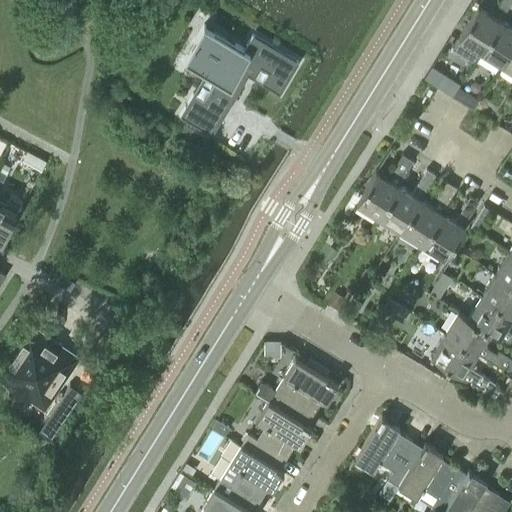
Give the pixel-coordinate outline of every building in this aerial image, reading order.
[(458,36),(481,50),(501,18),(478,4),(458,36)] [(481,50),(502,64),(511,48),(511,24),(501,18),(481,50)] [(186,55),(207,68),(193,93),(180,114),(211,132),(224,112),(216,106),(239,67),(279,91),(297,61),(253,34),(244,48),(204,24),(186,55)] [(511,48),(502,64),(511,69),(511,48)] [(452,77),(444,90),(452,95),(458,85),(460,82),(452,77)] [(470,93),(464,103),(473,108),(479,98),(470,93)] [(402,152),(393,167),(391,170),(394,172),(390,178),(376,169),(356,200),(379,214),(398,183),(404,173),(413,159),(402,152)] [(2,161),(0,164),(0,170),(6,173),(10,165),(2,161)] [(379,214),(401,228),(420,197),(426,187),(435,172),(427,167),(418,182),(411,192),(398,183),(379,214)] [(401,228),(423,242),(442,210),(448,200),(457,186),(446,179),(437,194),(431,204),(420,197),(401,228)] [(10,192),(4,203),(0,200),(0,237),(1,238),(23,199),(10,192)] [(455,219),(442,210),(423,242),(445,256),(465,225),(464,224),(479,199),(470,194),(455,219)] [(321,251),(321,252),(322,253),(323,254),(324,255),(326,256),(327,256),(329,257),(330,257),(331,256),(332,256),(332,255),(334,253),(335,251),(336,250),(336,249),(335,247),(334,247),(332,245),(331,245),(330,244),(331,242),(333,239),(334,237),(332,235),(331,235),(329,233),(328,233),(328,234),(327,234),(326,236),(324,238),(324,240),(323,242),(323,243),(323,244),(323,245),(322,246),(322,248),(321,251)] [(511,282),(511,252),(508,250),(494,271),(511,282)] [(511,311),(511,282),(494,271),(481,292),(511,311)] [(333,288),(327,298),(337,305),(344,295),(333,288)] [(511,330),(504,326),(511,314),(511,311),(481,292),(467,314),(489,328),(490,328),(511,341),(511,330)] [(356,298),(350,308),(356,311),(362,301),(356,298)] [(457,307),(443,330),(475,350),(476,350),(510,371),(511,367),(511,356),(499,348),(497,352),(481,342),(489,328),(467,314),(457,307)] [(0,373),(43,403),(51,393),(59,399),(38,429),(51,438),(82,391),(70,383),(62,394),(54,388),(75,357),(29,325),(0,366),(0,373)] [(468,363),(475,350),(443,330),(429,352),(462,373),(460,376),(494,397),(502,385),(468,363)] [(268,399),(307,424),(323,398),(327,400),(338,382),(295,355),(284,374),(293,379),(284,394),(275,388),(268,399)] [(241,443),(281,468),(297,442),(301,444),(312,426),(307,424),(268,399),(257,417),(266,423),(257,437),(248,432),(241,443)] [(399,483),(423,445),(397,429),(400,425),(382,413),(355,456),(373,467),(379,458),(393,467),(388,476),(399,483)] [(216,416),(211,424),(225,432),(229,425),(216,416)] [(443,510),(466,471),(441,455),(443,451),(426,441),(423,445),(399,483),(416,494),(422,484),(438,494),(432,503),(443,510)] [(214,487),(252,510),(267,484),(275,488),(285,470),(281,468),(241,443),(230,461),(221,475),(214,487)] [(186,461),(182,467),(191,472),(195,467),(186,461)] [(466,471),(443,510),(446,511),(466,511),(502,511),(510,499),(484,483),(487,479),(468,467),(466,471)] [(182,471),(173,487),(186,494),(195,479),(182,471)] [(255,511),(252,510),(214,487),(203,504),(212,510),(210,511),(255,511)]
